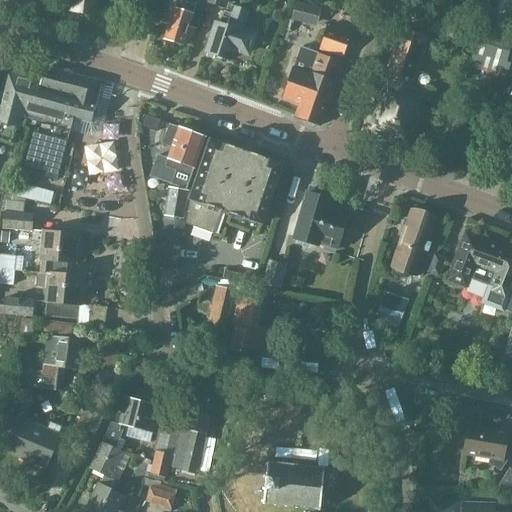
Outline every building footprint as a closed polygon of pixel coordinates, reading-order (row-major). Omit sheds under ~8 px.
[(65,0),(64,10),(93,15),(95,0),(65,0)] [(164,39),(182,45),(195,7),(172,0),(168,0),(161,22),(168,24),(164,39)] [(203,0),(203,2),(224,9),(226,0),(203,0)] [(511,4),(505,2),(500,20),(511,23),(511,4)] [(293,18),(314,23),(317,8),(297,3),(293,18)] [(242,28),(247,11),(235,7),(231,20),(222,17),(220,23),(214,22),(205,52),(229,60),(232,52),(248,58),(256,32),(242,28)] [(295,117),(320,125),(336,82),(334,80),(351,34),(326,26),(317,49),(333,55),(331,58),(300,48),(281,98),(299,103),(295,117)] [(419,105),(424,92),(409,86),(426,38),(400,28),(382,78),(379,77),(360,130),(409,148),(424,107),(419,105)] [(469,64),(506,75),(509,63),(506,62),(511,42),(479,33),(469,64)] [(29,142),(23,171),(55,178),(68,129),(70,119),(89,124),(94,104),(93,104),(97,88),(99,84),(96,80),(44,68),(41,81),(31,121),(34,121),(29,142)] [(20,118),(31,121),(41,81),(5,73),(0,93),(0,142),(10,145),(14,128),(17,128),(20,118)] [(171,148),(159,180),(185,190),(204,138),(168,125),(161,144),(171,148)] [(188,200),(184,224),(212,234),(220,211),(260,225),(282,164),(207,138),(185,199),(188,200)] [(19,185),(16,198),(24,199),(49,205),(49,203),(52,193),(51,193),(19,185)] [(309,186),(293,239),(317,246),(317,243),(336,248),(347,210),(328,205),(332,192),(309,186)] [(163,215),(181,219),(186,192),(169,188),(163,215)] [(428,242),(436,220),(410,211),(390,265),(421,277),(424,270),(419,268),(425,251),(427,252),(430,243),(428,242)] [(2,228),(30,231),(31,215),(3,213),(2,228)] [(174,221),(169,245),(178,247),(183,223),(174,221)] [(39,272),(46,273),(68,275),(69,262),(74,263),(76,235),(41,231),(39,260),(40,260),(39,272)] [(511,249),(464,231),(445,280),(465,288),(473,266),(493,274),(482,302),(509,313),(511,304),(511,298),(507,297),(511,283),(511,249)] [(15,257),(0,255),(0,269),(14,270),(15,257)] [(444,259),(433,255),(427,271),(437,276),(444,259)] [(261,283),(279,288),(285,265),(268,260),(261,283)] [(14,270),(0,269),(0,284),(12,286),(14,270)] [(35,272),(34,286),(44,287),(43,301),(45,301),(44,317),(77,319),(81,276),(68,275),(46,273),(39,272),(35,272)] [(206,330),(221,333),(230,292),(216,288),(206,330)] [(377,290),(380,295),(373,315),(393,322),(395,327),(405,299),(377,290)] [(229,350),(250,355),(263,302),(238,296),(231,326),(234,327),(229,350)] [(3,313),(30,316),(31,300),(5,298),(3,313)] [(331,309),(329,322),(338,324),(341,311),(331,309)] [(77,325),(44,321),(42,332),(76,336),(77,325)] [(511,323),(503,356),(511,359),(511,355),(511,323)] [(22,386),(31,386),(59,389),(61,367),(73,368),(76,341),(45,338),(41,373),(24,371),(22,386)] [(117,426),(151,435),(154,422),(149,420),(153,405),(125,398),(117,426)] [(74,425),(94,436),(105,415),(84,407),(74,425)] [(178,429),(204,435),(208,417),(182,411),(178,429)] [(45,428),(17,417),(3,452),(44,468),(61,427),(48,422),(45,428)] [(109,426),(101,443),(113,449),(113,450),(119,453),(130,429),(117,426),(117,425),(110,423),(109,426)] [(468,426),(463,453),(463,456),(489,461),(488,465),(499,471),(508,458),(502,453),(506,433),(468,426)] [(175,441),(177,441),(171,468),(194,474),(204,435),(178,429),(175,441)] [(113,449),(101,443),(89,469),(106,477),(102,487),(97,484),(84,511),(114,511),(117,507),(120,509),(128,490),(119,486),(121,482),(117,480),(128,457),(121,454),(119,453),(113,450),(113,449)] [(149,476),(164,479),(169,456),(155,452),(149,476)] [(132,478),(142,482),(148,465),(134,459),(130,471),(134,472),(132,478)] [(261,488),(261,491),(263,492),(262,505),(264,505),(264,502),(273,503),(273,506),(275,506),(275,504),(284,505),(283,507),(286,507),(286,505),(294,506),(294,508),(297,508),(297,506),(305,507),(305,509),(307,509),(308,507),(316,508),(316,510),(318,511),(318,508),(321,508),(321,506),(319,506),(320,496),(322,496),(322,494),(320,494),(321,485),(323,485),(324,482),(321,482),(323,472),(325,472),(325,470),(323,470),(323,467),(320,467),(320,469),(312,468),(312,466),(310,466),(309,468),(302,467),(302,465),(299,465),(299,467),(290,466),(291,464),(288,464),(288,465),(279,465),(280,463),(277,463),(277,464),(269,464),(269,461),(267,461),(265,474),(263,473),(263,476),(265,476),(264,489),(261,488)] [(143,505),(170,510),(173,497),(172,497),(174,488),(143,481),(139,503),(144,504),(143,505)] [(507,511),(494,510),(494,504),(462,503),(461,511),(507,511)]
